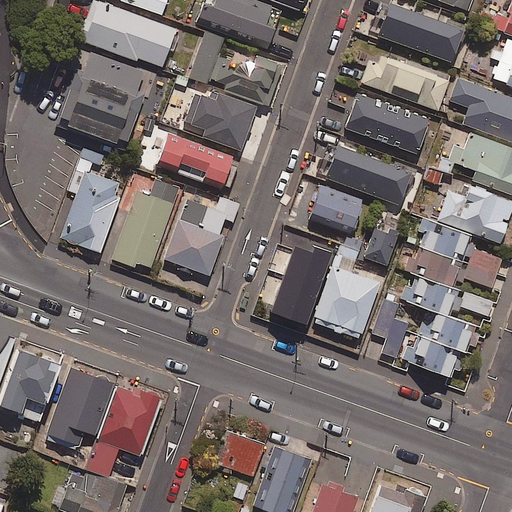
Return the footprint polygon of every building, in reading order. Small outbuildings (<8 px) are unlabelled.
[(174,27),(95,0),(91,0),(78,39),(161,67),(174,27)] [(122,0),(161,13),(165,0),(122,0)] [(279,10),(252,0),(213,0),(212,4),(201,0),(195,16),(268,42),(279,10)] [(306,0),(269,0),(303,10),(306,0)] [(442,0),(467,10),(470,0),(442,0)] [(511,2),(507,17),(498,14),(493,27),(511,33),(511,2)] [(461,28),(389,3),(378,34),(450,59),(461,28)] [(222,38),(204,31),(189,76),(205,82),(207,76),(225,83),(224,87),(265,102),(271,86),(227,70),(230,60),(216,55),(222,38)] [(511,39),(508,38),(503,51),(495,48),(491,59),(499,61),(493,79),(511,85),(511,39)] [(448,79),(371,51),(360,81),(437,109),(448,79)] [(124,149),(144,92),(73,67),(52,124),(124,149)] [(511,99),(457,78),(449,99),(470,107),(464,123),(511,141),(511,99)] [(219,92),(215,101),(196,94),(186,121),(206,129),(203,135),(240,149),(255,106),(219,92)] [(424,115),(357,92),(342,135),(396,154),(401,140),(414,144),(424,115)] [(466,179),(511,195),(511,191),(511,147),(470,132),(464,148),(446,142),(437,168),(443,171),(466,179)] [(231,159),(167,135),(156,164),(220,188),(231,159)] [(410,171),(337,144),(325,176),(398,203),(410,171)] [(99,164),(102,156),(82,149),(68,189),(77,192),(61,237),(98,251),(122,184),(87,172),(91,161),(99,164)] [(443,171),(437,168),(424,164),(420,176),(439,183),(443,171)] [(511,194),(511,195),(466,179),(461,192),(448,188),(437,220),(469,231),(499,241),(511,205),(511,194)] [(178,188),(155,180),(150,195),(132,189),(108,256),(148,270),(178,188)] [(361,198),(319,184),(307,218),(349,232),(361,198)] [(238,205),(218,197),(214,209),(186,199),(164,257),(208,274),(228,219),(232,220),(238,205)] [(403,212),(380,204),(363,256),(386,264),(403,212)] [(459,259),(469,231),(437,220),(424,215),(418,231),(425,233),(421,246),(459,259)] [(339,244),(358,251),(363,239),(344,232),(339,244)] [(358,251),(339,244),(312,320),(359,337),(378,282),(339,269),(343,257),(355,261),(358,251)] [(459,259),(421,246),(416,258),(403,253),(399,267),(415,273),(450,285),(453,276),(459,259)] [(501,259),(473,249),(463,277),(491,287),(501,259)] [(319,280),(325,261),(297,252),(294,263),(276,257),(261,303),(299,316),(312,278),(319,280)] [(450,285),(415,273),(406,300),(436,311),(446,314),(455,287),(450,285)] [(494,301),(464,291),(459,306),(489,316),(494,301)] [(399,302),(384,296),(371,331),(387,337),(381,351),(395,356),(407,323),(393,317),(399,302)] [(446,314),(436,311),(427,337),(456,348),(462,350),(472,323),(446,314)] [(456,348),(427,337),(411,332),(401,358),(447,374),(456,348)] [(0,377),(14,338),(8,336),(4,344),(0,349),(0,377)] [(0,404),(18,410),(17,413),(38,420),(62,353),(20,338),(0,395),(0,404)] [(94,439),(115,380),(70,364),(44,438),(76,450),(81,434),(94,439)] [(115,380),(94,439),(139,455),(160,396),(115,380)] [(251,475),(262,443),(249,439),(252,432),(234,426),(222,465),(251,475)] [(291,511),(309,457),(273,445),(253,505),(274,511),(291,511)] [(86,470),(105,477),(114,453),(95,446),(86,470)] [(105,477),(86,470),(83,478),(72,474),(59,508),(68,511),(115,511),(126,485),(105,477)] [(350,511),(357,496),(322,483),(311,511),(350,511)] [(419,511),(426,496),(395,484),(393,490),(380,484),(369,511),(419,511)]
